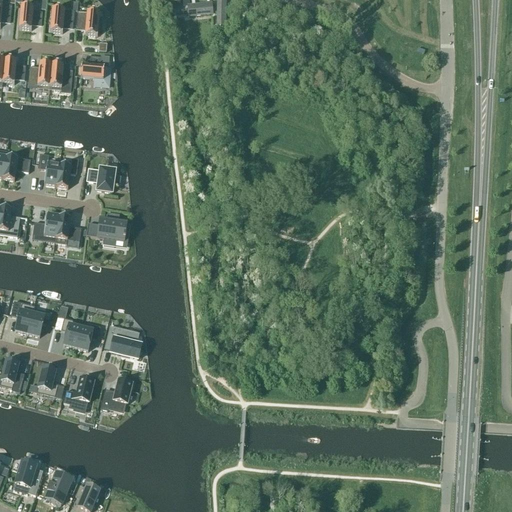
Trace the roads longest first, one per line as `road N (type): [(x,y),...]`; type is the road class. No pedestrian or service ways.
road 1 (unclassified): [(445,511),(452,348),(438,281),(447,91)]
road 2 (primary): [(462,511),(480,174)]
road 3 (residential): [(447,91),(408,84),(346,20),(287,0)]
road 4 (primary): [(480,174),(495,0)]
road 5 (primary): [(475,0),(480,174)]
